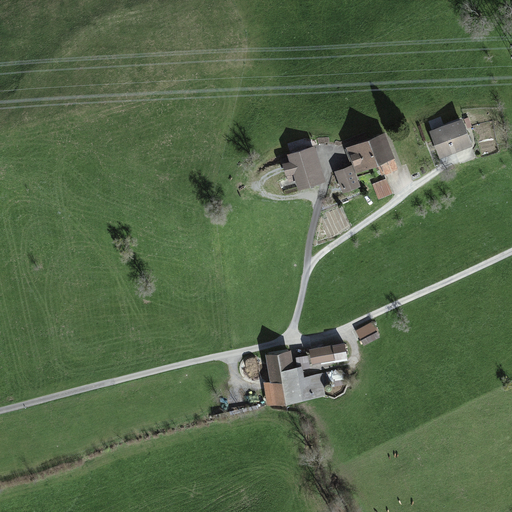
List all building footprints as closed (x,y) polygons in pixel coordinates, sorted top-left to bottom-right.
[(462,118),(429,131),(440,158),(473,145),(462,118)] [(385,132),(346,147),(356,173),(381,163),(385,174),(399,168),(385,132)] [(326,181),(315,145),(288,154),(290,161),(282,164),(286,176),(294,173),(299,189),(326,181)] [(352,164),(334,171),(342,193),(360,186),(352,164)] [(386,178),(372,184),(378,199),(392,193),(386,178)] [(372,322),(356,330),(361,340),(377,331),(372,322)] [(345,342),(310,348),(312,363),(348,357),(345,342)] [(263,382),(267,405),(325,396),(321,374),(304,377),(303,369),(302,366),(298,367),(294,367),(291,350),(265,354),(270,381),(263,382)] [(308,355),(296,357),(298,367),(302,366),(303,369),(310,367),(308,355)]
